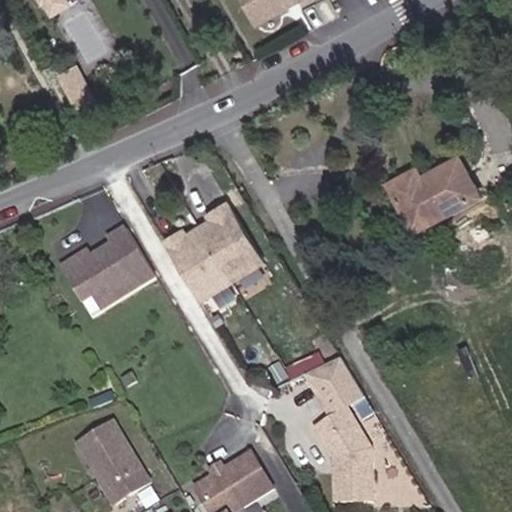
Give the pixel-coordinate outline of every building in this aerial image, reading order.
[(51,0),(57,9),(71,0),(51,0)] [(66,21),(84,10),(77,0),(71,0),(57,9),(66,21)] [(247,0),(262,30),(289,17),(287,13),(293,9),(296,14),(322,0),(321,0),(247,0)] [(102,109),(82,72),(66,80),(86,118),(102,109)] [(430,171),(396,187),(424,239),(499,202),(474,158),(436,177),(430,171)] [(278,267),(239,204),(216,219),(219,224),(198,235),(195,231),(174,244),(212,307),(278,267)] [(216,216),(212,210),(207,213),(211,220),(216,216)] [(186,234),(182,228),(177,232),(181,238),(186,234)] [(158,278),(127,232),(112,243),(116,248),(84,270),(80,264),(65,273),(87,306),(97,299),(106,312),(158,278)] [(106,403),(126,395),(123,388),(103,396),(106,403)] [(361,412),(321,433),(343,463),(345,506),(387,506),(384,452),(361,412)] [(148,484),(110,424),(75,446),(113,506),(148,484)] [(214,477),(195,489),(209,511),(235,511),(275,488),(253,453),(224,471),(214,477)] [(214,477),(224,471),(221,464),(210,470),(214,477)]
